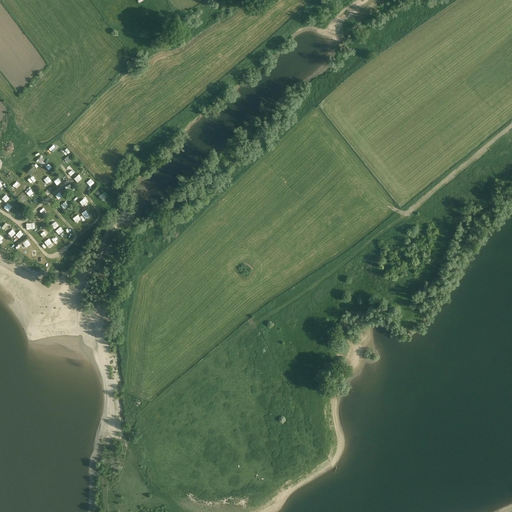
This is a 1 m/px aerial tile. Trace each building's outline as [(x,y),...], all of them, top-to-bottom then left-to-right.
[(17,180),(12,184),(16,189),(21,185),(17,180)] [(102,201),(106,197),(103,193),(98,196),(102,201)] [(5,202),(9,198),(5,194),(1,197),(5,202)] [(75,222),(81,218),(77,214),(72,218),(75,222)] [(42,239),(47,246),(51,243),(46,236),(42,239)]
